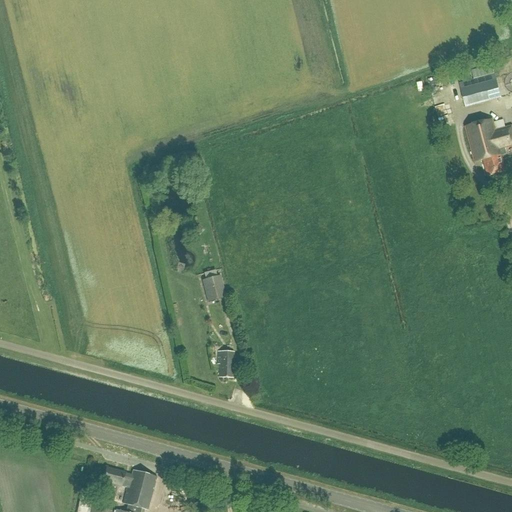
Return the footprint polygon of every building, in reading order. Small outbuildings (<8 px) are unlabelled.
[(501,98),(496,80),(461,90),(466,108),(501,98)] [(494,130),(491,119),(463,126),(473,162),(482,159),(487,175),(503,171),(499,155),(504,154),(503,149),(511,146),(511,129),(511,126),(494,130)] [(227,299),(221,277),(204,281),(209,304),(227,299)] [(234,353),(220,352),(219,377),(233,378),(234,353)] [(126,474),(107,469),(104,482),(122,487),(124,483),(129,484),(123,504),(127,505),(125,511),(124,511),(116,510),(115,511),(147,511),(157,478),(132,471),(131,476),(126,474)] [(83,489),(76,511),(89,511),(95,493),(83,489)] [(189,510),(190,502),(180,500),(179,508),(189,510)]
